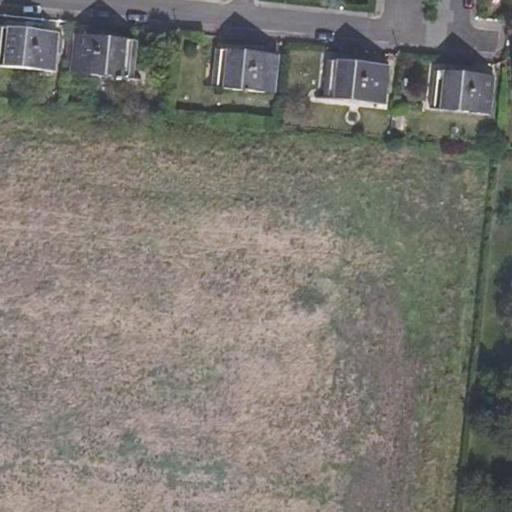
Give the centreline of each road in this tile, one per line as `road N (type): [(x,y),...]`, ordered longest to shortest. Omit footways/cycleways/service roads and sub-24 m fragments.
road 1 (residential): [(237,13),(404,26)]
road 2 (residential): [(111,0),(237,13)]
